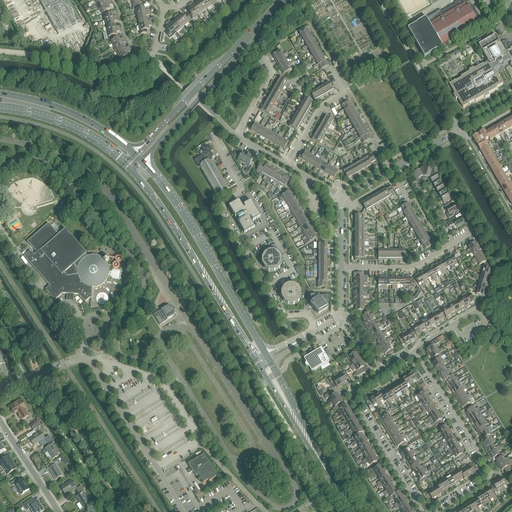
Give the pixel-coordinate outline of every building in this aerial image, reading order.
[(108,0),(106,2),(104,0),(103,0),(96,5),(99,9),(111,2),(109,0),(108,0)] [(207,9),(200,0),(197,0),(199,2),(197,4),(202,12),(207,9)] [(200,0),(207,9),(214,4),(211,0),(200,0)] [(424,57),(484,23),(477,12),(473,5),(472,6),(468,0),(458,0),(455,2),(456,3),(441,12),(441,11),(437,13),(437,12),(408,28),(424,57)] [(112,4),(111,2),(99,9),(102,14),(110,9),(109,6),(112,4)] [(202,12),(197,4),(195,5),(192,2),(190,4),(198,15),(202,12)] [(141,4),(134,7),(132,8),(133,10),(135,10),(136,15),(149,12),(149,10),(145,10),(144,8),(142,8),(141,4)] [(187,14),(191,20),(198,15),(190,4),(188,5),(190,9),(188,10),(189,12),(187,14)] [(150,15),(149,12),(136,15),(137,21),(147,18),(146,16),(150,15)] [(176,15),(185,25),(191,20),(187,14),(184,16),(183,14),(180,16),(178,13),(176,15)] [(185,25),(176,15),(174,17),(176,20),(174,22),(180,29),(185,25)] [(118,19),(117,18),(104,21),(105,26),(115,24),(114,22),(118,21),(118,19)] [(176,32),(180,29),(174,22),(172,23),(169,20),(167,22),(176,32)] [(176,32),(167,22),(165,24),(168,27),(166,29),(167,31),(165,33),(170,38),(176,32)] [(152,25),(152,23),(138,26),(140,34),(147,33),(146,30),(149,29),(148,26),(152,25)] [(302,37),(310,33),(307,28),(299,32),(301,36),(302,37)] [(120,31),(120,29),(107,32),(108,37),(111,36),(114,36),(117,35),(117,32),(120,31)] [(299,38),(300,40),(302,38),(304,42),(313,37),(310,33),(302,37),(301,36),(299,38)] [(511,48),(511,49),(511,50),(509,52),(508,51),(509,48),(506,47),(505,50),(505,51),(496,36),(480,46),(485,56),(484,57),(488,63),(487,64),(484,65),(484,64),(475,70),(474,68),(470,71),(471,72),(462,77),(462,78),(457,82),(456,81),(450,85),(455,94),(454,95),(456,100),(458,99),(463,108),(470,104),(475,101),(476,102),(485,97),(486,98),(490,95),(489,94),(498,89),(497,88),(503,84),(499,77),(500,77),(497,72),(496,73),(494,71),(500,67),(504,68),(505,64),(511,61),(511,63),(511,65),(511,66),(511,48)] [(110,42),(113,47),(124,39),(123,37),(120,39),(118,37),(110,42)] [(307,47),(315,42),(313,37),(304,42),(307,46),(307,47)] [(113,47),(116,51),(124,46),(122,44),(126,42),(124,39),(113,47)] [(304,47),(305,49),(308,48),(310,51),(318,47),(315,42),(307,47),(307,46),(304,47)] [(116,51),(119,56),(130,49),(129,46),(125,48),(124,46),(116,51)] [(313,56),(321,51),(318,47),(310,51),(312,55),(313,56)] [(132,51),(130,49),(119,56),(122,61),(130,56),(128,53),(132,51)] [(283,55),(284,56),(286,55),(285,53),(283,54),(280,51),(272,55),(275,60),(283,55)] [(310,56),(311,58),(313,57),(315,61),(323,56),(321,51),(313,56),(312,55),(310,56)] [(283,55),(275,60),(278,65),(286,60),(284,56),(283,55)] [(318,65),(326,61),(323,56),(315,61),(317,64),(318,65)] [(453,68),(459,66),(456,57),(450,59),(453,68)] [(289,65),(289,66),(291,64),(290,63),(288,64),(286,60),(278,65),(281,69),(289,65)] [(315,66),(316,68),(319,66),(321,70),(329,65),(326,61),(318,65),(317,64),(315,66)] [(289,65),(281,69),(283,74),(291,70),(289,66),(289,65)] [(285,86),(288,81),(280,77),(277,82),(285,86)] [(282,91),(282,92),(284,93),(285,91),(283,90),(285,86),(277,82),(274,86),(282,91)] [(325,85),(329,93),(334,91),(329,82),(325,85)] [(324,83),(322,84),(324,86),(320,88),(325,96),(329,93),(325,85),(324,83)] [(279,96),(282,92),(282,91),(274,86),(271,91),(279,96)] [(315,91),(316,90),(315,88),(313,89),(314,91),(310,94),(315,102),(320,99),(315,91)] [(325,96),(320,88),(316,90),(315,91),(320,99),(325,96)] [(278,102),(280,101),(277,99),(279,96),(271,91),(269,96),(277,100),(276,101),(278,102)] [(277,100),(269,96),(266,100),(274,105),(276,101),(277,100)] [(305,98),(303,102),(303,103),(311,107),(314,103),(305,98)] [(271,110),(271,111),(273,112),(274,110),(272,109),(274,105),(266,100),(263,105),(271,110)] [(301,100),(300,102),(302,104),(300,107),(308,112),(311,107),(303,103),(303,102),(301,100)] [(344,111),(352,106),(349,101),(345,104),(342,106),(341,106),(344,110),(344,111)] [(263,105),(261,110),(269,114),(271,111),(271,110),(263,105)] [(341,111),(343,113),(345,111),(347,115),(355,110),(352,106),(344,111),(344,110),(341,111)] [(297,112),(305,117),(308,112),(300,107),(298,111),(297,112)] [(296,110),(295,112),(297,113),(295,117),(303,121),(305,117),(297,112),(298,111),(296,110)] [(350,120),(358,115),(355,110),(347,115),(349,119),(350,120)] [(330,125),(333,120),(325,115),(322,120),(329,124),(330,125)] [(352,125),(353,124),(360,120),(358,115),(350,120),(349,119),(347,120),(348,122),(350,121),(352,125)] [(300,126),(303,121),(295,117),(292,120),(292,121),(300,126)] [(290,119),(289,121),(291,122),(289,126),(297,131),(300,126),(292,121),(292,120),(290,119)] [(330,125),(329,124),(322,120),(320,125),(328,130),(327,131),(329,132),(330,130),(328,129),(330,125)] [(360,120),(353,124),(352,125),(354,128),(355,129),(363,125),(360,120)] [(509,129),(505,121),(500,124),(504,132),(509,129)] [(260,125),(255,123),(253,127),(251,126),(249,130),(256,134),(260,125)] [(504,132),(500,124),(495,127),(500,135),(504,132)] [(260,125),(256,134),(260,136),(265,128),(260,125)] [(328,130),(320,125),(317,130),(325,134),(327,131),(328,130)] [(352,130),(353,131),(356,130),(358,134),(366,129),(363,125),(355,129),(354,128),(352,130)] [(500,135),(495,127),(491,130),(495,137),(500,135)] [(265,128),(260,136),(265,139),(270,131),(268,130),(265,128)] [(274,134),(271,132),(272,130),(269,128),(268,130),(270,131),(265,139),(270,142),(274,134)] [(369,134),(366,129),(358,134),(360,138),(360,139),(368,134),(369,134)] [(322,139),(322,140),(324,141),(325,139),(323,138),(325,134),(317,130),(314,134),(322,139)] [(485,130),(473,137),(480,150),(488,145),(485,141),(489,138),(486,132),(485,130)] [(491,130),(486,132),(489,138),(490,140),(495,137),(491,130)] [(274,134),(270,142),(274,144),(279,136),(278,136),(274,134)] [(284,139),(280,137),(281,135),(279,134),(278,136),(279,136),(274,144),(279,147),(284,139)] [(319,144),(322,140),(322,139),(314,134),(311,139),(319,144)] [(369,134),(368,134),(360,139),(360,138),(358,139),(359,141),(361,139),(363,143),(371,139),(369,134)] [(288,142),(284,139),(279,147),(286,151),(288,147),(286,146),(288,142)] [(214,158),(211,152),(213,151),(210,146),(208,147),(207,145),(202,147),(203,149),(199,152),(201,156),(195,160),(199,168),(200,167),(217,196),(219,195),(220,197),(223,195),(223,196),(226,195),(225,194),(228,192),(227,190),(229,189),(212,160),(213,160),(212,159),(214,158)] [(483,155),(491,150),(488,145),(480,150),(483,155)] [(491,150),(483,155),(486,159),(493,155),(491,150)] [(246,153),(245,154),(243,152),(241,155),(237,153),(235,155),(238,160),(238,161),(248,167),(245,171),(248,173),(254,163),(251,162),(253,158),(250,157),(251,156),(246,153)] [(311,154),(306,152),(303,156),(301,155),(299,159),(306,162),(311,154)] [(311,165),(315,157),(311,154),(306,162),(311,165)] [(371,154),(366,157),(371,165),(377,161),(375,158),(374,159),(371,154)] [(493,155),(486,159),(488,164),(496,159),(493,155)] [(311,165),(315,168),(320,160),(321,160),(322,159),(320,157),(319,159),(315,157),(311,165)] [(362,160),(363,159),(362,157),(359,159),(360,160),(357,162),(362,170),(366,168),(362,160)] [(371,165),(366,157),(363,159),(362,160),(366,168),(371,165)] [(491,169),(499,164),(496,159),(488,164),(491,169)] [(320,160),(315,168),(320,170),(325,162),(321,160),(320,160)] [(256,171),(261,174),(266,166),(259,162),(257,165),(259,166),(256,171)] [(329,165),(330,166),(331,164),(329,163),(328,164),(325,162),(320,170),(325,173),(329,165)] [(352,165),(357,173),(362,170),(357,162),(353,164),(352,165)] [(352,163),(350,164),(351,166),(348,168),(352,176),(357,173),(352,165),(353,164),(352,163)] [(494,173),(502,169),(499,164),(491,169),(494,173)] [(329,165),(325,173),(329,176),(334,168),(330,166),(329,165)] [(266,177),(271,168),(266,166),(261,174),(265,176),(266,177)] [(264,178),(266,179),(267,177),(271,179),(275,171),(271,168),(266,177),(265,176),(264,178)] [(341,174),(341,171),(339,171),(334,168),(329,176),(334,179),(337,174),(341,174)] [(352,176),(348,168),(343,171),(341,171),(341,174),(345,174),(347,179),(352,176)] [(428,169),(427,168),(427,169),(423,168),(419,170),(423,177),(426,177),(428,169)] [(429,168),(429,169),(428,169),(426,177),(429,178),(436,175),(434,171),(429,170),(430,168),(429,168)] [(497,178),(504,173),(502,169),(494,173),(497,178)] [(418,179),(423,177),(419,170),(414,173),(415,174),(416,176),(417,178),(418,179)] [(275,182),(280,174),(275,171),(271,179),(274,181),(275,182)] [(499,183),(507,178),(504,173),(497,178),(499,183)] [(273,183),(275,184),(276,183),(280,185),(285,177),(280,174),(275,182),(274,181),(273,183)] [(429,178),(432,183),(439,179),(436,175),(429,178)] [(289,179),(285,177),(280,185),(285,187),(286,190),(288,189),(287,186),(286,185),(289,179)] [(502,187),(510,183),(507,178),(499,183),(502,187)] [(432,183),(435,188),(441,184),(439,179),(432,183)] [(505,192),(511,187),(511,186),(510,183),(502,187),(505,192)] [(435,188),(437,192),(444,189),(441,184),(435,188)] [(385,190),(390,198),(395,195),(392,190),(394,189),(392,186),(385,190)] [(437,192),(440,197),(447,193),(444,189),(437,192)] [(385,200),(384,201),(385,203),(387,201),(386,200),(390,198),(385,190),(381,192),(385,200)] [(284,199),(284,201),(292,196),(289,191),(278,198),(280,201),(281,203),(281,204),(283,203),(282,200),(284,199)] [(381,203),(384,201),(385,200),(381,192),(376,195),(381,203)] [(446,200),(448,199),(449,198),(447,193),(440,197),(443,202),(444,201),(446,200)] [(376,206),(375,207),(376,208),(378,207),(377,205),(381,203),(376,195),(371,198),(376,206)] [(282,200),(283,203),(285,202),(287,205),(295,201),(292,196),(284,201),(284,199),(282,200)] [(376,206),(371,198),(367,200),(371,209),(375,207),(376,206)] [(366,211),(371,209),(367,200),(362,203),(365,208),(363,211),(365,213),(366,211)] [(243,207),(239,201),(229,207),(235,218),(236,219),(236,220),(237,221),(238,222),(244,233),(255,228),(251,221),(252,220),(253,221),(260,217),(251,201),(244,205),(245,207),(243,207)] [(298,205),(295,201),(287,205),(289,209),(290,210),(298,205)] [(400,207),(403,211),(403,212),(411,208),(409,203),(400,207)] [(287,210),(289,212),(290,211),(292,215),(300,210),(298,205),(290,210),(289,209),(287,210)] [(457,210),(453,205),(450,206),(446,209),(448,213),(446,214),(449,219),(454,215),(452,213),(457,210)] [(400,213),(402,214),(404,213),(406,217),(414,212),(411,208),(403,212),(403,211),(400,213)] [(292,215),(294,218),(295,219),(303,215),(300,210),(292,215)] [(355,215),(355,220),(364,220),(364,215),(365,213),(363,211),(361,215),(355,215)] [(406,217),(408,221),(409,222),(417,217),(414,212),(406,217)] [(293,219),(294,221),(296,220),(298,224),(306,219),(303,215),(295,219),(294,218),(293,219)] [(406,222),(407,224),(409,223),(411,226),(419,222),(417,217),(409,222),(408,221),(406,222)] [(457,220),(455,217),(447,222),(450,227),(454,224),(456,228),(464,223),(461,217),(457,220)] [(300,228),(300,229),(309,224),(306,219),(298,224),(300,228)] [(411,226),(414,230),(414,231),(422,226),(419,222),(411,226)] [(78,295),(84,302),(85,302),(89,298),(92,298),(92,287),(93,287),(99,286),(103,283),(107,279),(109,274),(109,272),(109,268),(107,263),(106,262),(109,260),(109,258),(107,257),(104,260),(103,259),(98,257),(93,256),(87,257),(85,255),(87,254),(65,229),(62,232),(54,224),(51,226),(48,224),(27,242),(37,253),(34,255),(30,251),(24,256),(50,286),(45,289),(55,300),(62,294),(78,295)] [(298,228),(299,231),(301,230),(303,233),(311,229),(309,224),(300,229),(300,228),(298,228)] [(411,231),(412,233),(415,232),(417,236),(425,231),(422,226),(414,231),(414,230),(411,231)] [(305,237),(306,238),(314,233),(311,229),(303,233),(305,237)] [(417,236),(419,239),(419,240),(428,236),(425,231),(417,236)] [(304,238),(305,240),(307,239),(309,243),(317,238),(314,233),(306,238),(305,237),(304,238)] [(417,241),(418,242),(420,241),(422,245),(430,240),(428,236),(419,240),(419,239),(417,241)] [(318,249),(327,249),(327,244),(320,244),(318,240),(316,241),(318,244),(318,249)] [(433,245),(430,240),(422,245),(425,250),(433,245)] [(468,253),(479,246),(477,243),(476,244),(475,242),(471,244),(468,246),(470,249),(466,251),(468,253)] [(481,252),(480,251),(481,250),(479,246),(468,253),(469,255),(470,255),(471,257),(474,256),(481,252)] [(282,264),(282,263),(282,259),(282,257),(280,254),(279,253),(275,251),(274,250),(270,250),(268,251),(265,253),(264,254),(262,257),(262,259),(261,258),(261,263),(262,263),(262,264),(264,267),(265,268),(268,270),(270,271),(274,271),(275,270),(279,268),(280,267),(282,264)] [(483,256),(481,252),(474,256),(475,258),(472,260),(473,262),(483,256)] [(119,259),(117,261),(120,262),(124,257),(118,253),(115,256),(119,259)] [(455,266),(457,264),(452,255),(451,256),(450,255),(447,257),(453,269),(456,267),(455,266)] [(486,261),(483,256),(473,262),(474,265),(478,263),(479,265),(486,261)] [(453,269),(447,257),(443,259),(444,260),(443,261),(447,268),(449,266),(451,270),(453,269)] [(443,261),(442,262),(441,260),(437,262),(444,274),(446,273),(444,269),(447,268),(443,261)] [(444,274),(437,262),(434,264),(435,266),(433,266),(437,273),(440,272),(442,275),(444,274)] [(433,266),(432,267),(431,266),(428,268),(435,279),(437,278),(435,275),(437,273),(433,266)] [(489,275),(490,274),(491,274),(492,270),(479,266),(479,269),(483,270),(482,273),(489,275)] [(435,279),(428,268),(424,270),(425,271),(424,272),(428,279),(430,277),(432,281),(435,279)] [(424,272),(423,272),(422,271),(418,273),(425,285),(427,284),(425,280),(428,279),(424,272)] [(354,280),(354,284),(367,284),(367,276),(364,276),(364,273),(354,273),(354,278),(355,278),(355,280),(354,280)] [(425,285),(418,273),(415,275),(416,277),(414,277),(418,284),(421,283),(423,286),(425,285)] [(410,276),(409,276),(406,276),(406,277),(406,289),(408,289),(408,285),(411,285),(411,287),(414,287),(414,280),(411,280),(411,277),(410,277),(410,276)] [(487,285),(487,284),(488,284),(490,280),(488,280),(477,277),(476,280),(480,281),(479,283),(487,285)] [(281,296),(281,297),(283,301),(284,302),(288,304),(289,304),(293,304),(295,304),(298,302),(299,301),(301,297),(301,296),(301,292),(301,290),(299,287),(298,286),(295,284),(293,284),(289,284),(288,284),(284,286),(283,287),(281,290),(281,292),(280,292),(280,296),(281,296)] [(484,296),(484,294),(486,295),(487,291),(474,288),(473,290),(477,291),(476,294),(484,296)] [(464,294),(466,297),(470,304),(475,301),(471,295),(468,296),(466,293),(464,294)] [(464,299),(461,300),(465,307),(466,306),(467,308),(471,305),(470,304),(466,297),(464,294),(462,295),(464,299)] [(311,305),(318,314),(328,308),(328,296),(311,296),(311,305)] [(454,299),(461,311),(465,309),(464,308),(465,307),(461,300),(459,302),(457,298),(454,299)] [(456,312),(457,312),(458,313),(461,311),(454,299),(453,300),(455,304),(452,306),(456,312)] [(445,305),(447,308),(452,316),(455,314),(455,313),(456,312),(452,306),(450,302),(447,304),(445,300),(443,302),(445,305)] [(365,311),(363,311),(363,308),(365,308),(365,305),(355,305),(355,311),(358,311),(362,317),(367,314),(365,311)] [(445,309),(442,311),(446,318),(448,317),(448,318),(452,316),(447,308),(445,305),(443,306),(445,309)] [(153,315),(160,325),(173,316),(174,315),(175,314),(175,312),(175,310),(174,309),(173,308),(171,307),(170,306),(168,306),(167,306),(153,315)] [(434,311),(436,315),(440,321),(445,319),(441,312),(438,313),(436,310),(434,311)] [(434,316),(431,317),(435,324),(436,324),(437,325),(441,323),(440,321),(436,315),(434,311),(432,312),(434,316)] [(363,322),(375,315),(373,313),(370,315),(368,313),(367,314),(362,317),(361,317),(364,322),(363,322)] [(375,315),(363,322),(365,326),(367,325),(367,326),(374,322),(372,320),(376,317),(375,315)] [(425,317),(427,320),(431,327),(435,324),(431,317),(429,319),(427,315),(425,317)] [(423,319),(420,320),(426,330),(427,329),(428,330),(431,328),(431,327),(427,320),(425,317),(422,318),(423,319)] [(415,322),(417,326),(421,332),(426,330),(420,320),(418,322),(417,321),(415,322)] [(368,327),(367,328),(369,332),(380,324),(379,322),(376,324),(374,322),(367,326),(368,327)] [(412,328),(413,329),(416,335),(418,334),(418,336),(422,334),(421,332),(417,326),(415,322),(413,323),(415,327),(412,328)] [(380,324),(369,332),(371,335),(372,334),(373,335),(380,331),(378,329),(382,327),(380,324)] [(404,331),(411,343),(414,341),(414,340),(415,339),(414,337),(416,335),(413,329),(410,331),(411,332),(408,333),(406,330),(404,331)] [(375,341),(383,336),(386,334),(388,333),(387,330),(381,334),(380,331),(373,335),(374,337),(373,337),(375,341)] [(405,344),(407,344),(407,345),(411,343),(404,331),(402,333),(404,336),(401,338),(401,336),(398,338),(402,344),(404,342),(405,344)] [(379,345),(386,340),(384,338),(387,336),(386,334),(383,336),(375,341),(376,340),(379,345)] [(380,350),(390,344),(392,343),(390,341),(388,339),(386,340),(379,345),(380,346),(378,347),(380,350)] [(433,345),(434,344),(436,345),(440,342),(438,339),(427,346),(428,348),(426,349),(427,351),(426,352),(428,355),(437,349),(436,347),(435,348),(433,345)] [(390,344),(380,350),(383,353),(384,353),(385,354),(387,353),(388,355),(390,354),(393,352),(394,352),(393,349),(391,350),(390,347),(391,346),(390,344)] [(324,352),(321,348),(304,359),(306,363),(305,366),(306,367),(308,368),(309,367),(312,372),(329,361),(327,357),(327,356),(328,354),(327,352),(325,352),(324,352)] [(437,349),(428,355),(431,358),(432,358),(433,359),(435,358),(436,360),(439,358),(441,357),(442,356),(440,354),(439,354),(438,352),(439,351),(437,349)] [(358,357),(358,356),(359,355),(357,352),(355,353),(355,352),(353,354),(352,351),(346,355),(349,360),(350,359),(352,361),(358,357)] [(351,368),(355,366),(362,361),(360,358),(359,358),(358,357),(352,361),(353,364),(350,366),(351,368)] [(434,368),(445,361),(444,359),(443,360),(441,357),(439,358),(436,360),(432,363),(435,367),(434,368)] [(362,361),(355,366),(351,368),(352,370),(356,368),(357,371),(356,372),(357,372),(355,373),(357,376),(359,375),(359,376),(365,372),(362,368),(364,367),(363,365),(365,365),(362,361)] [(445,361),(434,368),(436,372),(438,371),(438,372),(445,368),(443,365),(447,363),(445,361)] [(440,377),(448,372),(451,370),(450,368),(447,370),(445,368),(438,372),(439,373),(438,374),(440,377)] [(451,370),(448,372),(440,377),(442,381),(444,380),(444,381),(446,380),(451,377),(451,376),(449,374),(453,372),(451,370)] [(339,376),(337,373),(335,374),(342,385),(346,383),(345,382),(346,381),(345,379),(348,378),(344,372),(341,373),(342,375),(339,376)] [(406,375),(411,383),(412,384),(413,386),(415,385),(413,381),(416,380),(416,381),(421,378),(417,372),(413,375),(412,373),(410,374),(409,373),(406,375)] [(339,388),(342,385),(335,374),(333,375),(335,379),(333,380),(331,377),(328,379),(332,385),(334,383),(337,387),(338,386),(339,388)] [(411,383),(406,375),(402,377),(403,378),(402,379),(403,381),(406,386),(406,385),(408,388),(410,386),(411,387),(413,386),(412,384),(411,383)] [(448,385),(456,380),(459,378),(458,376),(455,378),(453,375),(451,376),(451,377),(446,380),(447,381),(446,382),(448,385)] [(461,383),(459,381),(463,378),(461,376),(459,378),(456,380),(448,385),(450,388),(452,388),(452,389),(461,383)] [(398,383),(403,391),(405,394),(407,393),(405,389),(408,388),(406,385),(406,386),(403,381),(402,382),(401,380),(398,383)] [(405,394),(403,391),(398,383),(394,385),(395,386),(394,387),(398,393),(401,392),(403,395),(405,394)] [(463,385),(461,383),(452,389),(453,390),(452,391),(454,394),(465,387),(464,385),(463,385)] [(398,393),(394,387),(393,387),(392,386),(389,388),(389,390),(394,396),(393,396),(396,400),(398,398),(396,395),(398,393)] [(465,387),(454,394),(456,397),(457,397),(458,398),(465,393),(463,391),(467,389),(465,387)] [(419,402),(428,396),(426,392),(425,393),(424,392),(425,391),(423,388),(418,392),(419,395),(417,396),(419,399),(418,399),(419,401),(419,402)] [(384,391),(391,403),(393,401),(391,398),(393,396),(394,396),(389,390),(388,390),(388,389),(384,391)] [(391,403),(384,391),(381,393),(381,395),(380,395),(383,400),(384,402),(387,400),(389,404),(391,403)] [(330,393),(328,394),(328,393),(327,393),(325,394),(325,395),(325,396),(326,399),(329,397),(331,400),(327,402),(329,404),(340,397),(338,394),(337,394),(336,393),(332,395),(330,393)] [(380,406),(383,405),(382,404),(384,402),(383,400),(380,395),(379,393),(378,394),(377,393),(374,395),(379,404),(380,406)] [(458,398),(459,399),(458,400),(460,403),(471,396),(470,394),(466,396),(465,393),(458,398)] [(379,404),(374,395),(370,397),(371,398),(369,399),(371,401),(367,404),(370,410),(374,407),(374,406),(376,404),(378,408),(380,406),(379,404)] [(430,401),(429,400),(430,399),(428,396),(419,402),(419,401),(417,403),(418,405),(422,403),(423,405),(430,401)] [(471,396),(460,403),(462,407),(463,406),(464,407),(471,403),(469,400),(472,398),(471,396)] [(342,401),(340,397),(329,404),(330,406),(333,404),(335,407),(334,407),(335,410),(339,408),(341,406),(340,404),(342,403),(341,401),(342,401)] [(10,406),(14,412),(15,412),(17,414),(17,413),(19,416),(20,418),(20,417),(22,420),(21,420),(22,420),(29,415),(25,409),(25,408),(20,400),(10,406)] [(423,412),(434,405),(432,401),(431,402),(430,401),(423,405),(421,407),(422,409),(421,410),(423,412)] [(338,415),(350,408),(348,405),(346,405),(345,404),(341,406),(339,408),(340,411),(337,413),(338,415)] [(436,410),(435,409),(436,408),(434,405),(423,412),(424,414),(428,412),(429,414),(436,410)] [(467,411),(467,412),(466,413),(468,417),(480,410),(479,408),(475,410),(473,407),(472,408),(468,410),(467,411)] [(339,417),(341,416),(342,419),(344,418),(351,413),(350,412),(352,412),(350,408),(338,415),(339,417)] [(480,410),(468,417),(470,420),(472,419),(472,420),(482,415),(480,412),(484,410),(482,408),(480,410)] [(429,421),(432,419),(440,414),(438,410),(436,411),(436,410),(429,414),(431,417),(427,419),(429,421)] [(344,424),(355,417),(353,414),(352,415),(351,413),(344,418),(346,420),(342,422),(344,424)] [(381,418),(382,420),(380,421),(383,424),(392,419),(391,416),(389,417),(388,414),(386,416),(384,413),(378,417),(380,419),(381,418)] [(432,419),(429,421),(430,423),(433,421),(435,424),(434,424),(436,427),(441,423),(440,421),(442,419),(441,418),(442,417),(440,414),(432,419)] [(474,426),(482,421),(485,419),(484,417),(483,417),(482,415),(472,420),(473,422),(472,422),(474,426)] [(357,423),(356,422),(357,421),(355,417),(344,424),(345,426),(348,424),(350,427),(357,423)] [(394,417),(392,419),(383,424),(385,428),(386,427),(387,428),(393,424),(392,421),(395,419),(394,417)] [(31,425),(32,427),(34,430),(40,425),(36,419),(34,421),(35,423),(31,425)] [(478,430),(485,426),(487,424),(486,422),(487,421),(485,419),(482,421),(474,426),(476,429),(477,429),(478,430)] [(359,427),(357,423),(350,427),(351,429),(348,431),(349,434),(359,427)] [(396,426),(395,423),(393,424),(387,428),(387,429),(386,430),(388,433),(400,427),(398,424),(396,426)] [(438,437),(450,430),(448,426),(447,427),(446,426),(444,427),(442,425),(438,427),(441,433),(437,435),(438,437)] [(477,432),(479,435),(491,428),(490,426),(486,428),(485,426),(478,430),(479,431),(477,432)] [(361,427),(359,427),(349,434),(350,436),(354,434),(355,436),(360,433),(360,434),(362,432),(361,431),(363,430),(361,427)] [(400,427),(388,433),(390,437),(391,436),(392,437),(399,433),(397,431),(401,429),(400,427)] [(491,428),(479,435),(481,439),(483,438),(483,439),(488,436),(488,437),(490,435),(489,432),(492,430),(491,428)] [(33,437),(30,439),(34,445),(39,442),(40,444),(43,442),(46,440),(45,438),(41,432),(39,433),(37,430),(32,433),(34,436),(33,437)] [(451,435),(451,434),(452,433),(450,430),(438,437),(440,439),(443,437),(445,439),(451,435)] [(353,444),(356,442),(364,437),(362,434),(361,435),(360,434),(360,433),(355,436),(353,437),(355,440),(351,442),(353,444)] [(392,437),(393,438),(391,439),(394,443),(405,436),(404,434),(400,436),(399,433),(392,437)] [(444,446),(456,439),(453,436),(452,436),(451,435),(445,439),(442,441),(444,443),(443,444),(444,446)] [(492,438),(490,435),(488,437),(488,436),(483,439),(481,440),(482,442),(481,442),(483,446),(494,439),(493,437),(492,438)] [(46,440),(43,442),(45,445),(52,440),(50,438),(49,436),(45,438),(46,440)] [(397,445),(398,447),(400,446),(401,448),(407,444),(406,442),(405,443),(403,440),(406,438),(405,436),(394,443),(396,446),(397,445)] [(366,443),(365,442),(366,441),(364,437),(356,442),(353,444),(354,446),(357,444),(359,447),(366,443)] [(457,445),(456,443),(458,443),(456,439),(444,446),(445,448),(449,446),(450,449),(457,445)] [(494,439),(483,446),(485,449),(486,449),(487,450),(494,446),(492,443),(496,441),(494,439)] [(52,460),(58,456),(51,445),(54,443),(52,440),(45,445),(47,448),(45,449),(52,460)] [(358,453),(370,447),(368,443),(366,444),(366,443),(359,447),(360,449),(357,451),(358,453)] [(447,457),(449,455),(461,448),(459,445),(458,446),(457,445),(450,449),(448,450),(449,453),(446,454),(447,457)] [(405,458),(415,451),(413,449),(410,451),(408,449),(410,448),(408,446),(402,450),(404,452),(402,453),(403,454),(401,455),(404,459),(405,458)] [(487,450),(488,451),(486,452),(488,455),(500,448),(499,446),(495,448),(494,446),(487,450)] [(370,447),(358,453),(359,456),(363,454),(364,456),(371,452),(370,451),(372,450),(370,447)] [(463,454),(462,453),(463,452),(461,448),(449,455),(451,457),(454,455),(456,458),(458,457),(459,459),(465,456),(464,453),(463,454)] [(500,448),(488,455),(490,459),(492,458),(493,459),(497,457),(499,455),(498,452),(501,450),(500,448)] [(406,460),(405,461),(407,463),(414,458),(413,456),(416,453),(415,451),(405,458),(406,460)] [(364,463),(375,456),(373,452),(372,453),(371,452),(364,456),(366,459),(362,461),(364,463)] [(498,466),(510,459),(508,457),(505,459),(503,456),(504,456),(504,455),(503,453),(499,455),(497,457),(498,459),(496,460),(497,462),(496,463),(498,466)] [(204,454),(189,464),(191,468),(190,468),(187,470),(189,473),(192,472),(198,478),(198,477),(199,476),(203,483),(208,480),(209,481),(208,481),(208,482),(218,476),(208,461),(204,454)] [(0,466),(1,466),(7,475),(17,469),(11,460),(9,456),(6,458),(4,455),(0,457),(0,466)] [(375,456),(364,463),(365,465),(368,463),(370,466),(377,462),(376,460),(377,459),(375,456)] [(411,467),(421,460),(419,458),(419,459),(417,456),(414,458),(407,463),(410,468),(411,467)] [(427,464),(435,459),(433,456),(425,462),(427,464)] [(504,469),(506,473),(511,469),(511,468),(510,465),(511,465),(510,462),(511,461),(510,459),(498,466),(500,470),(501,469),(502,470),(504,469)] [(422,462),(421,460),(411,467),(414,471),(420,467),(419,465),(422,462)] [(51,464),(46,467),(48,469),(49,469),(56,479),(62,475),(55,464),(53,466),(51,464)] [(463,466),(469,476),(470,478),(473,475),(473,474),(474,473),(473,471),(475,470),(472,464),(471,464),(466,467),(465,465),(463,466)] [(382,470),(379,465),(377,467),(376,466),(370,470),(372,474),(371,475),(372,477),(382,470)] [(460,472),(463,477),(464,479),(469,476),(463,466),(461,467),(462,469),(459,470),(460,472)] [(417,476),(424,471),(427,470),(425,467),(422,470),(420,467),(414,471),(417,476)] [(379,479),(385,475),(385,474),(386,473),(383,469),(382,470),(372,477),(373,478),(374,479),(377,477),(379,479)] [(452,470),(459,481),(463,479),(462,478),(463,477),(460,472),(459,470),(457,472),(454,469),(452,470)] [(425,474),(426,473),(428,472),(427,470),(424,471),(417,476),(420,481),(418,481),(420,484),(426,480),(424,478),(426,476),(425,474)] [(452,475),(450,476),(454,483),(458,480),(459,481),(452,470),(450,471),(452,475)] [(443,476),(450,487),(454,485),(453,484),(454,483),(450,476),(448,474),(446,475),(445,474),(443,476)] [(378,486),(382,484),(388,479),(390,478),(387,475),(386,476),(385,475),(379,479),(380,481),(377,484),(378,486)] [(445,489),(446,488),(447,489),(450,487),(443,476),(441,477),(443,480),(441,482),(445,489)] [(30,489),(28,485),(28,484),(28,485),(26,481),(25,481),(24,479),(21,480),(19,477),(10,483),(12,486),(15,485),(15,486),(16,486),(20,493),(20,494),(20,493),(21,495),(23,494),(24,493),(30,489)] [(496,479),(497,481),(502,488),(503,491),(506,489),(508,488),(507,486),(509,484),(505,478),(503,480),(502,478),(500,478),(500,477),(496,479)] [(385,488),(391,484),(388,479),(382,484),(378,486),(380,488),(383,486),(385,488)] [(76,487),(72,480),(61,487),(65,494),(76,487)] [(438,483),(436,480),(434,481),(437,487),(440,491),(445,489),(441,482),(438,483)] [(500,490),(502,488),(497,481),(492,484),(493,486),(491,487),(495,493),(497,491),(496,490),(499,489),(500,490)] [(391,484),(385,488),(386,490),(383,493),(384,495),(394,488),(391,484)] [(433,485),(431,486),(437,496),(442,493),(440,491),(437,487),(435,488),(433,485)] [(432,499),(437,496),(431,486),(428,488),(431,491),(428,493),(427,491),(425,493),(428,499),(431,497),(432,499)] [(485,489),(486,490),(485,491),(489,498),(490,500),(493,498),(494,499),(496,498),(490,488),(489,488),(489,487),(485,489)] [(80,495),(76,497),(83,508),(89,504),(90,506),(95,503),(92,498),(87,500),(82,493),(85,491),(83,488),(77,492),(80,495)] [(390,497),(391,497),(397,493),(394,488),(384,495),(386,497),(389,495),(390,497)] [(485,491),(484,492),(483,490),(479,493),(486,504),(488,503),(489,503),(486,499),(489,498),(485,491)] [(397,493),(391,497),(390,497),(389,498),(391,500),(394,498),(395,500),(402,496),(399,491),(397,493)] [(486,504),(479,493),(476,495),(477,496),(475,497),(477,499),(480,503),(482,502),(484,505),(486,504)] [(395,507),(406,500),(404,496),(403,497),(402,496),(395,500),(397,503),(394,505),(395,507)] [(41,506),(42,506),(41,506),(40,504),(37,500),(38,500),(37,499),(37,500),(35,501),(33,498),(23,504),(27,510),(30,508),(32,511),(40,511),(44,510),(41,506)] [(480,503),(477,499),(472,502),(478,511),(481,510),(478,507),(481,505),(480,503)] [(408,505),(407,504),(409,503),(406,500),(395,507),(396,509),(400,507),(401,509),(408,505)] [(472,502),(468,504),(472,511),(474,510),(475,511),(478,511),(472,502)]
